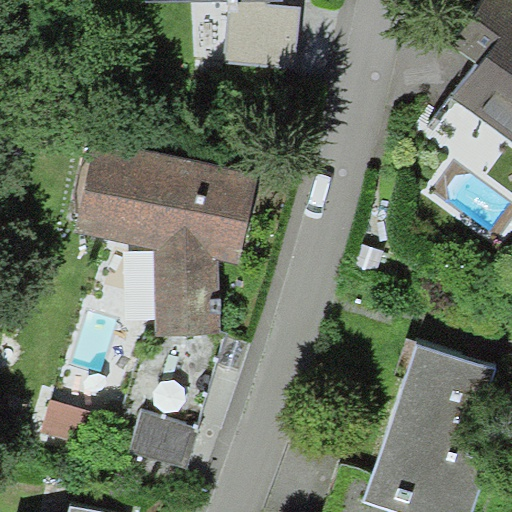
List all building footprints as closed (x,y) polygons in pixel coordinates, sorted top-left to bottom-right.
[(511,0),(473,0),(442,44),(471,64),(450,94),(511,137),(511,0)] [(292,13),(219,5),(213,61),(285,70),(292,13)] [(255,174),(81,145),(63,229),(146,244),(150,328),(215,332),(212,261),(232,264),(255,174)] [(471,511),(511,374),(511,368),(408,338),(361,499),(404,511),(471,511)] [(96,511),(63,503),(60,511),(96,511)]
